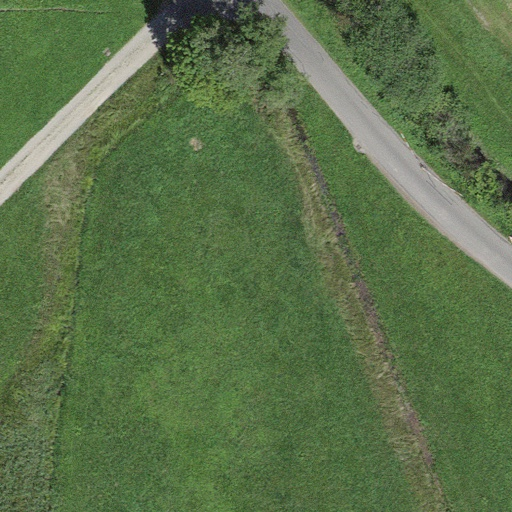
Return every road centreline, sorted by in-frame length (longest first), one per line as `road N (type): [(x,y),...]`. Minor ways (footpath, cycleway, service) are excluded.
road 1 (unclassified): [(259,0),(419,178),(511,261)]
road 2 (track): [(197,0),(0,188)]
